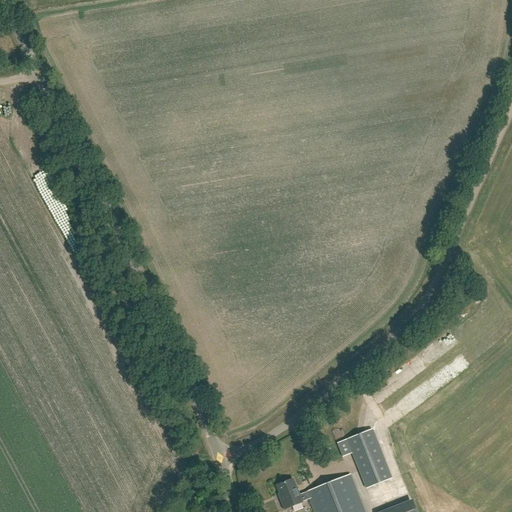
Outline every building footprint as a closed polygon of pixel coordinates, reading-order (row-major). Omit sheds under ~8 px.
[(462,315),(472,329),(483,321),(474,307),(462,315)] [(447,343),(452,349),(457,345),(452,339),(447,343)] [(391,478),(372,429),(336,443),(342,458),(351,454),(365,489),(391,478)] [(364,511),(350,476),(300,496),(293,480),(278,487),(283,500),(281,501),(284,511),(309,501),(313,511),(364,511)] [(415,511),(411,500),(381,511),(415,511)]
